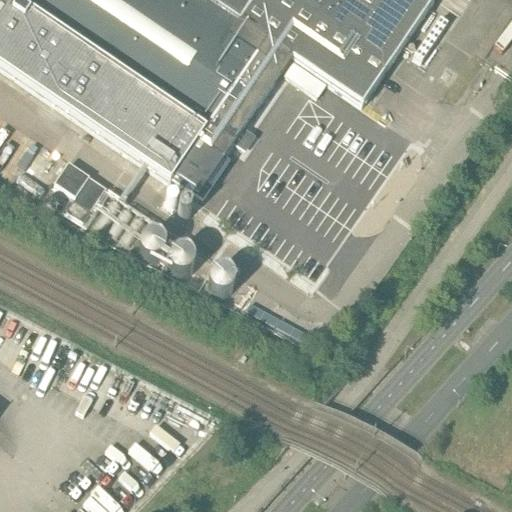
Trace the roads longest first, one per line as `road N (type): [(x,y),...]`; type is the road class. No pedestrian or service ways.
road 1 (primary): [(511,258),(282,511)]
road 2 (primary): [(342,511),(511,323)]
